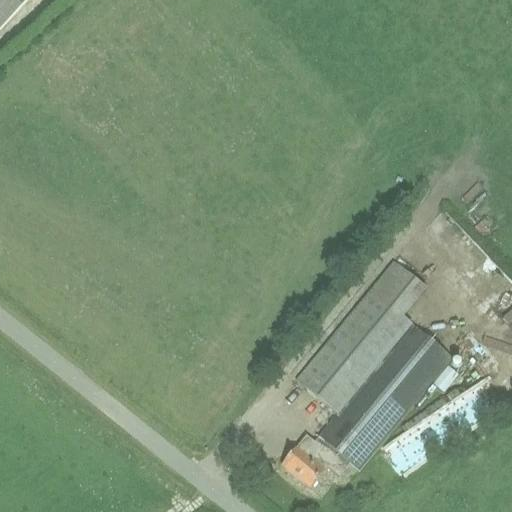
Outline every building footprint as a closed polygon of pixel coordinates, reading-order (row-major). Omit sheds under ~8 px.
[(0,0),(0,31),(22,7),(27,0),(0,0)] [(294,450),(282,466),(311,490),(324,474),(327,469),(338,478),(350,465),(360,474),(452,359),(412,328),(413,326),(404,319),(372,291),(297,383),(336,416),(317,437),(319,439),(315,444),(306,437),(295,451),(294,450)] [(468,388),(480,369),(466,360),(454,380),(468,388)] [(288,408),(296,416),(310,401),(301,394),(288,408)] [(465,399),(454,404),(468,430),(479,424),(465,399)] [(425,452),(444,446),(438,428),(419,434),(425,452)]
